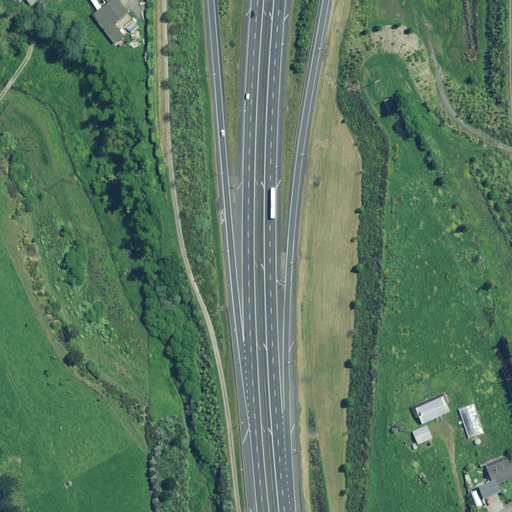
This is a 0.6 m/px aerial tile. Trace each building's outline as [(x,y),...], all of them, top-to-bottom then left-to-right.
[(124,0),(100,18),(122,47),(135,38),(126,26),(138,17),(125,0),(124,0)] [(488,422),(475,392),(457,398),(469,430),(488,422)] [(450,411),(443,396),(415,408),(422,424),(450,411)] [(432,438),(427,426),(412,432),(418,444),(432,438)] [(511,478),(511,470),(506,456),(485,464),(489,475),(486,476),(489,483),(478,487),(483,499),(500,492),(497,484),(511,478)]
